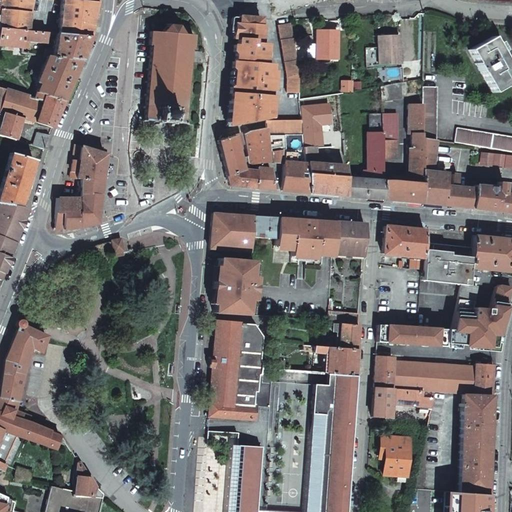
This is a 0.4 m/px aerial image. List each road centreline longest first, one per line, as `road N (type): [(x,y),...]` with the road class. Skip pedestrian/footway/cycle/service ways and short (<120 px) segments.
road 1 (tertiary): [(194,235),(178,511)]
road 2 (residential): [(353,511),(370,279)]
road 3 (tertiary): [(108,34),(54,159),(32,235)]
road 4 (tertiary): [(502,511),(511,316)]
road 5 (residential): [(431,0),(268,22),(254,0)]
road 6 (tertiary): [(204,170),(214,68),(213,37),(199,11)]
road 7 (tertiary): [(375,211),(220,198)]
road 8 (tertiary): [(511,225),(375,211)]
